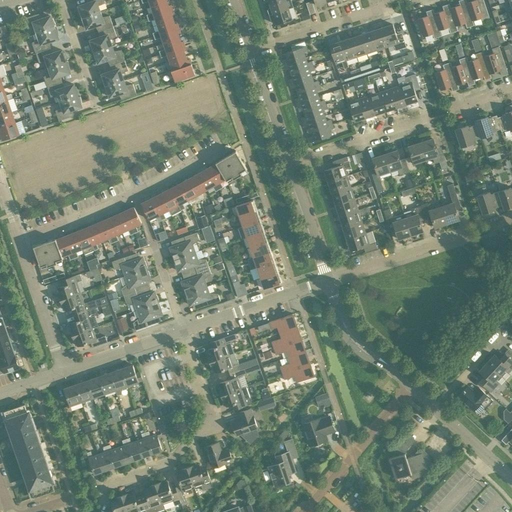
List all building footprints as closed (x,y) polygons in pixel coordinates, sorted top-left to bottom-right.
[(80,18),(100,11),(98,6),(104,2),(105,2),(103,0),(89,0),(91,2),(79,6),(79,9),(78,9),(80,18)] [(280,0),(269,4),(270,7),(268,8),(267,10),(268,15),(288,9),(294,7),(291,0),(280,0)] [(465,3),(466,3),(465,0),(460,0),(458,1),(460,5),(450,8),(449,9),(455,27),(456,26),(465,23),(466,28),(473,26),(472,21),(471,21),(465,3)] [(471,21),(472,21),(481,18),(482,23),(490,20),(482,0),(474,0),(466,3),(465,3),(471,21)] [(166,1),(150,6),(152,13),(146,15),(147,18),(172,9),(171,5),(168,6),(166,1)] [(315,13),(315,12),(311,1),(305,3),(308,11),(309,15),(315,13)] [(457,31),(456,26),(455,27),(449,9),(450,8),(448,4),(442,6),(443,11),(434,14),(433,14),(439,32),(448,29),(450,33),(457,31)] [(172,9),(147,18),(148,21),(155,19),(157,25),(173,19),(171,15),(174,14),(172,9)] [(292,20),(288,9),(268,15),(270,21),(272,22),(274,21),(276,25),(279,24),(292,20)] [(433,14),(434,14),(432,9),(426,12),(427,16),(417,19),(423,37),(432,34),(434,39),(441,36),(439,32),(433,14)] [(100,30),(113,26),(109,16),(102,17),(100,11),(80,18),(84,26),(85,26),(86,29),(98,25),(100,30)] [(301,14),(303,21),(310,18),(309,15),(308,11),(301,14)] [(37,33),(56,26),(52,18),(51,19),(50,16),(38,20),(36,14),(24,18),(27,29),(28,28),(35,27),(37,33)] [(173,19),(157,25),(159,31),(152,33),(154,36),(178,28),(177,23),(174,24),(173,19)] [(393,45),(395,51),(406,48),(402,36),(396,37),(392,24),(380,28),(387,47),(393,45)] [(35,53),(48,48),(46,43),(58,38),(57,36),(58,35),(56,26),(37,33),(39,39),(32,42),(35,53)] [(92,52),(111,45),(109,40),(116,37),(116,36),(113,26),(100,30),(102,36),(90,40),(91,43),(90,43),(92,52)] [(178,28),(154,36),(155,39),(161,37),(164,43),(179,38),(178,34),(180,33),(178,28)] [(387,47),(380,28),(370,32),(376,51),(387,47)] [(376,51),(370,32),(360,35),(366,54),(376,51)] [(366,54),(360,35),(350,38),(356,58),(366,54)] [(179,38),(164,43),(165,49),(159,51),(160,55),(185,47),(183,41),(180,42),(179,38)] [(356,58),(350,38),(339,42),(346,61),(356,58)] [(307,51),(304,41),(290,46),(292,51),(285,53),(287,59),(282,61),(283,65),(304,58),(303,53),(307,51)] [(348,68),(346,61),(339,42),(329,45),(335,64),(341,62),(343,69),(348,68)] [(112,64),(124,60),(123,56),(121,50),(120,50),(113,51),(111,45),(92,52),(96,60),(97,60),(98,63),(110,59),(112,64)] [(185,47),(160,55),(161,58),(168,55),(170,62),(185,57),(184,52),(186,51),(185,47)] [(489,75),(499,71),(501,76),(507,74),(498,47),(491,49),(493,54),(484,57),(483,57),(489,75)] [(48,48),(35,53),(39,63),(46,61),(48,67),(68,60),(64,52),(63,53),(62,50),(50,54),(48,48)] [(483,57),(484,57),(482,52),(475,54),(476,59),(467,62),(473,80),(483,77),(484,81),(491,79),(489,75),(483,57)] [(400,56),(391,59),(394,66),(403,63),(400,56)] [(170,62),(173,70),(173,71),(191,65),(191,64),(189,59),(187,60),(185,57),(170,62)] [(467,62),(466,57),(459,60),(460,64),(451,67),(450,68),(456,86),(457,85),(467,82),(468,86),(475,84),(473,80),(467,62)] [(292,73),(312,66),(311,62),(306,63),(304,58),(283,65),(285,70),(290,68),(292,73)] [(68,60),(48,67),(50,73),(44,76),(43,76),(47,87),(59,82),(57,77),(70,73),(69,70),(70,69),(68,60)] [(124,60),(112,64),(114,70),(102,74),(103,77),(101,78),(103,86),(123,80),(121,74),(127,71),(128,70),(124,60)] [(450,68),(451,67),(450,63),(442,65),(444,70),(434,73),(440,91),(450,88),(452,92),(458,90),(457,85),(456,86),(450,68)] [(173,71),(173,70),(171,71),(175,81),(195,75),(191,64),(191,65),(173,71)] [(290,84),(311,77),(309,72),(314,71),(312,66),(292,73),(293,78),(288,80),(290,84)] [(399,86),(406,105),(417,101),(413,88),(419,87),(415,75),(404,78),(406,84),(399,86)] [(298,93),(319,86),(317,81),(313,83),(311,77),(290,84),(291,89),(296,87),(298,93)] [(123,80),(103,86),(107,94),(108,94),(109,97),(122,93),(124,98),(136,94),(132,84),(125,85),(123,80)] [(59,82),(47,87),(50,97),(51,97),(58,95),(60,101),(79,95),(76,86),(74,87),(73,84),(61,88),(59,82)] [(151,83),(144,85),(146,91),(153,89),(151,83)] [(296,104),(317,97),(316,92),(320,90),(319,86),(298,93),(300,98),(295,99),(296,104)] [(406,105),(399,86),(389,90),(395,109),(406,105)] [(0,102),(7,100),(13,98),(11,93),(6,95),(3,89),(0,89),(0,102)] [(395,109),(389,90),(379,93),(385,112),(395,109)] [(385,112),(379,93),(369,96),(375,115),(385,112)] [(79,95),(60,101),(62,107),(55,110),(58,121),(71,116),(69,111),(81,107),(80,104),(81,103),(79,95)] [(375,115),(369,96),(358,100),(365,119),(375,115)] [(304,112),(325,105),(324,101),(319,102),(317,97),(296,104),(298,109),(303,107),(304,112)] [(7,100),(0,102),(0,115),(11,111),(7,100)] [(365,119),(358,100),(348,103),(354,122),(365,119)] [(302,123),(324,116),(322,111),(327,110),(325,105),(304,112),(306,117),(301,119),(302,123)] [(0,127),(15,123),(11,111),(0,115),(0,127)] [(497,118),(500,130),(501,132),(509,129),(510,132),(511,131),(511,111),(504,114),(505,116),(497,118)] [(45,116),(39,118),(40,123),(42,127),(46,125),(48,125),(45,116)] [(311,131),(331,125),(330,120),(325,122),(324,116),(302,123),(304,128),(309,126),(311,131)] [(476,125),(481,139),(493,135),(492,133),(500,130),(497,118),(496,116),(487,119),(487,117),(475,121),(476,125)] [(15,123),(0,127),(0,136),(1,136),(2,140),(19,134),(15,123)] [(331,125),(311,131),(312,137),(307,138),(309,143),(330,136),(328,131),(333,129),(331,125)] [(476,125),(468,128),(467,126),(455,130),(461,148),(473,144),(472,142),(481,139),(476,125)] [(433,140),(420,144),(426,160),(432,158),(434,164),(439,162),(441,171),(448,169),(444,158),(443,155),(438,156),(436,149),(433,140)] [(426,160),(420,144),(408,148),(412,160),(406,162),(410,173),(421,170),(418,163),(426,160)] [(225,179),(226,181),(231,178),(233,180),(242,175),(240,172),(246,169),(235,151),(215,163),(216,164),(225,179)] [(410,173),(406,162),(401,164),(396,151),(384,155),(390,172),(397,170),(399,177),(410,173)] [(390,172),(384,155),(372,159),(377,176),(390,172)] [(324,171),(327,183),(347,177),(345,171),(350,169),(347,157),(335,161),(337,167),(324,171)] [(216,164),(213,166),(213,165),(207,169),(219,190),(222,188),(219,182),(225,179),(216,164)] [(201,172),(198,174),(206,190),(212,186),(215,192),(219,190),(207,169),(201,172)] [(194,176),(188,179),(200,200),(203,198),(200,193),(206,190),(198,174),(194,176)] [(331,195),(350,188),(347,177),(327,183),(331,195)] [(377,193),(383,191),(379,178),(373,180),(377,193)] [(179,184),(187,200),(189,203),(195,200),(196,202),(200,200),(188,179),(182,182),(182,183),(179,184)] [(187,200),(179,184),(176,186),(175,186),(169,189),(180,210),(184,209),(181,203),(187,200)] [(452,202),(458,200),(453,185),(447,186),(452,202)] [(350,188),(331,195),(335,206),(354,200),(350,188)] [(163,192),(160,194),(168,210),(171,215),(180,210),(169,189),(163,192)] [(511,190),(511,191),(510,189),(498,193),(502,206),(504,210),(511,207),(511,190)] [(494,209),(502,206),(498,193),(490,195),(489,193),(477,197),(482,215),(495,211),(494,209)] [(168,210),(160,194),(157,196),(150,199),(161,220),(165,218),(162,213),(168,210)] [(232,197),(223,200),(226,207),(227,207),(234,204),(232,197)] [(145,202),(141,204),(148,219),(155,217),(157,222),(161,220),(150,199),(144,202),(145,202)] [(235,206),(239,217),(256,211),(253,200),(235,206)] [(339,217),(358,211),(354,200),(335,206),(339,217)] [(214,211),(212,204),(204,207),(207,214),(214,211)] [(420,206),(421,207),(424,218),(430,216),(434,229),(447,225),(441,208),(429,212),(426,204),(420,206)] [(441,208),(447,225),(459,221),(453,204),(441,208)] [(134,207),(133,207),(130,209),(124,211),(134,233),(137,231),(135,226),(141,223),(134,207)] [(424,218),(421,207),(418,208),(410,210),(411,212),(403,215),(410,236),(423,232),(419,220),(424,218)] [(392,221),(393,221),(392,218),(389,209),(383,211),(387,223),(392,221)] [(117,214),(114,216),(121,232),(127,229),(130,235),(134,233),(124,211),(117,214)] [(242,227),(260,221),(256,211),(239,217),(242,227)] [(358,211),(339,217),(342,229),(361,223),(358,211)] [(410,236),(403,215),(392,218),(393,221),(392,221),(398,240),(410,236)] [(110,217),(104,220),(114,242),(118,240),(115,235),(121,232),(114,216),(111,217),(110,217)] [(198,220),(201,229),(202,228),(208,226),(205,217),(198,220)] [(94,224),(101,240),(107,238),(110,244),(114,242),(104,220),(98,223),(94,224)] [(242,227),(238,229),(241,238),(245,237),(246,237),(263,231),(260,221),(242,227)] [(346,240),(365,234),(361,223),(342,229),(346,240)] [(101,240),(94,224),(91,226),(91,225),(85,228),(94,250),(98,249),(95,243),(101,240)] [(208,226),(202,228),(205,237),(214,234),(211,226),(208,226)] [(186,227),(175,230),(177,235),(187,231),(186,227)] [(78,231),(75,232),(81,249),(82,248),(84,254),(90,252),(94,250),(85,228),(78,231)] [(249,248),(267,242),(263,231),(246,237),(249,248)] [(65,236),(73,258),(77,257),(75,251),(81,249),(75,232),(71,233),(65,236)] [(174,260),(194,253),(191,246),(199,240),(196,233),(184,237),(173,241),(175,246),(170,248),(171,251),(170,253),(171,257),(173,258),(174,260)] [(365,234),(346,240),(350,252),(363,248),(365,254),(377,250),(375,244),(369,246),(365,234)] [(73,258),(65,236),(59,238),(55,240),(61,256),(67,254),(69,260),(73,258)] [(140,247),(148,245),(145,237),(138,240),(140,247)] [(55,240),(55,239),(33,246),(39,266),(46,264),(47,266),(56,263),(55,261),(62,258),(61,256),(55,240)] [(267,242),(249,248),(253,258),(270,252),(267,242)] [(274,262),(270,252),(253,258),(256,268),(274,262)] [(185,275),(208,267),(205,260),(196,260),(194,253),(174,260),(174,261),(173,263),(175,267),(177,268),(178,271),(183,270),(185,275)] [(125,276),(145,269),(145,268),(146,266),(144,261),(142,260),(141,258),(136,259),(134,254),(123,258),(123,257),(111,262),(114,269),(123,269),(125,276)] [(216,264),(223,262),(221,256),(214,259),(216,264)] [(86,261),(90,270),(92,270),(97,268),(96,265),(93,258),(86,261)] [(225,268),(223,262),(216,264),(218,270),(225,268)] [(274,262),(256,268),(260,278),(277,272),(274,262)] [(208,267),(185,275),(186,280),(181,282),(182,285),(181,287),(183,291),(185,292),(185,294),(205,287),(203,280),(210,274),(208,267)] [(145,269),(125,276),(128,283),(120,289),(123,296),(146,288),(144,283),(149,281),(148,278),(149,276),(148,272),(146,271),(145,269)] [(277,272),(260,278),(263,289),(281,283),(277,272)] [(62,286),(57,288),(59,293),(57,294),(60,300),(79,293),(76,282),(81,280),(79,274),(68,278),(60,280),(62,286)] [(240,285),(233,287),(237,298),(243,296),(240,285)] [(205,287),(185,294),(186,295),(185,297),(186,302),(188,303),(189,305),(194,304),(196,309),(207,305),(207,306),(220,301),(217,294),(208,294),(205,287)] [(146,288),(123,296),(125,303),(134,303),(137,310),(157,303),(156,302),(157,300),(156,296),(154,295),(153,292),(148,293),(146,288)] [(79,293),(60,300),(62,306),(63,305),(65,311),(77,306),(79,312),(91,308),(95,307),(97,306),(95,300),(93,300),(88,302),(83,304),(79,293)] [(157,303),(137,310),(139,317),(132,323),(135,330),(147,326),(158,322),(156,317),(161,315),(160,312),(161,310),(159,306),(157,305),(157,303)] [(72,335),(91,328),(98,326),(94,315),(97,314),(95,308),(80,313),(82,319),(69,323),(71,329),(69,329),(72,335)] [(279,333),(296,327),(292,314),(269,322),(271,329),(277,327),(279,333)] [(273,349),(301,339),(296,327),(279,333),(281,339),(271,342),(273,349)] [(91,328),(72,335),(74,341),(75,341),(77,346),(89,342),(91,347),(106,342),(104,336),(95,339),(91,328)] [(0,347),(11,344),(6,332),(0,334),(0,347)] [(238,338),(236,334),(217,340),(219,346),(206,350),(208,356),(207,356),(209,362),(234,353),(230,343),(238,338)] [(288,358),(305,352),(301,339),(273,349),(276,355),(285,352),(288,358)] [(0,360),(15,356),(11,344),(0,347),(0,360)] [(271,350),(263,353),(265,358),(273,356),(271,350)] [(282,373),(309,364),(305,352),(288,358),(289,363),(280,367),(282,373)] [(228,374),(240,370),(234,353),(209,362),(211,368),(212,368),(214,373),(227,369),(228,374)] [(487,363),(501,376),(505,371),(508,374),(511,369),(511,360),(504,353),(499,358),(495,355),(487,363)] [(0,374),(19,368),(15,356),(0,360),(0,374)] [(255,358),(246,361),(249,367),(257,364),(255,358)] [(501,376),(487,363),(479,371),(483,375),(478,380),(491,392),(499,383),(496,381),(501,376)] [(309,364),(282,373),(284,380),(294,377),(296,383),(313,377),(309,364)] [(120,369),(126,386),(137,382),(142,380),(139,372),(134,374),(131,365),(120,369)] [(122,393),(120,388),(126,386),(120,369),(109,373),(114,390),(116,395),(122,393)] [(240,370),(228,374),(230,380),(218,384),(219,389),(218,390),(220,396),(240,389),(237,378),(246,375),(244,369),(240,370)] [(97,377),(103,394),(114,390),(109,373),(97,377)] [(86,381),(92,398),(103,394),(97,377),(86,381)] [(75,385),(80,401),(92,398),(86,381),(75,385)] [(80,401),(75,385),(63,389),(69,405),(80,401)] [(485,408),(492,400),(485,393),(478,386),(473,391),(468,386),(458,397),(474,412),(474,411),(477,414),(480,414),(485,408)] [(223,401),(225,407),(232,404),(234,410),(251,404),(249,398),(248,398),(245,387),(240,389),(220,396),(222,402),(223,401)] [(270,397),(268,391),(261,394),(263,400),(270,397)] [(331,405),(327,393),(315,397),(318,406),(324,404),(325,407),(331,405)] [(263,401),(257,403),(259,411),(265,409),(263,401)] [(25,404),(4,411),(27,477),(28,477),(30,482),(29,483),(34,497),(55,490),(50,476),(52,475),(50,469),(48,469),(25,404)] [(239,420),(237,421),(231,423),(235,436),(239,435),(249,443),(256,436),(254,430),(256,429),(250,409),(237,413),(239,420)] [(323,435),(334,431),(329,418),(319,421),(318,419),(302,425),(303,427),(303,428),(304,432),(305,432),(310,446),(315,445),(315,446),(317,447),(320,446),(321,444),(321,443),(325,441),(323,435)] [(511,443),(511,428),(502,440),(506,445),(509,442),(511,443)] [(286,429),(279,436),(282,440),(289,433),(286,429)] [(144,433),(151,454),(161,450),(155,435),(149,437),(147,431),(144,433)] [(136,442),(141,457),(151,454),(144,433),(140,434),(142,440),(136,442)] [(432,467),(428,455),(421,449),(415,455),(415,456),(407,458),(405,452),(415,441),(410,436),(394,453),(396,457),(390,459),(396,479),(411,474),(413,479),(428,474),(427,468),(432,467)] [(124,439),(132,460),(141,457),(136,442),(130,444),(128,438),(124,439)] [(117,448),(122,464),(132,460),(124,439),(121,441),(123,446),(117,448)] [(277,464),(267,467),(274,487),(290,482),(286,471),(294,469),(291,460),(298,457),(292,439),(284,442),(288,452),(275,457),(277,464)] [(211,468),(231,461),(227,449),(220,451),(217,443),(204,447),(211,468)] [(105,446),(112,467),(122,464),(117,448),(111,450),(109,445),(105,446)] [(97,455),(103,470),(112,467),(105,446),(101,447),(103,453),(97,455)] [(103,470),(97,455),(91,457),(89,451),(85,453),(93,474),(103,470)] [(186,468),(193,488),(200,486),(201,491),(212,488),(208,476),(202,478),(198,465),(192,467),(192,466),(186,468)] [(193,488),(186,468),(180,470),(180,471),(175,473),(179,486),(174,488),(176,493),(179,504),(186,502),(182,492),(193,488)] [(179,504),(176,493),(170,494),(166,482),(160,483),(160,482),(154,484),(161,504),(172,501),(173,506),(179,504)] [(155,511),(163,510),(161,504),(154,484),(148,486),(148,488),(143,489),(147,502),(142,504),(144,511),(155,511)] [(144,511),(142,504),(136,506),(132,493),(127,495),(126,494),(120,496),(125,511),(144,511)] [(125,511),(120,496),(114,498),(115,499),(109,501),(112,509),(110,510),(110,511),(125,511)]
